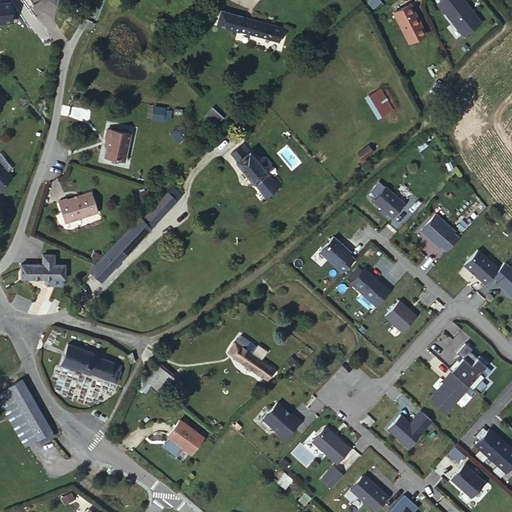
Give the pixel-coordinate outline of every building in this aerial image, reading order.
[(460,0),(441,0),(435,5),(460,37),(479,23),(460,0)] [(0,4),(0,24),(15,25),(14,3),(0,4)] [(424,36),(407,6),(391,15),(408,45),(424,36)] [(220,11),(215,25),(276,42),(280,28),(220,11)] [(380,91),(369,98),(381,118),(392,112),(380,91)] [(152,119),(169,121),(170,109),(153,107),(152,119)] [(206,115),(217,125),(223,117),(213,107),(206,115)] [(105,131),(103,139),(106,140),(102,158),(122,162),(127,135),(105,131)] [(371,152),(365,145),(355,154),(362,161),(371,152)] [(250,185),(251,184),(263,173),(264,172),(246,151),(244,152),(239,146),(228,155),(234,161),(232,164),(250,185)] [(0,164),(0,186),(11,178),(0,164)] [(263,173),(251,184),(263,198),(275,187),(268,179),(263,173)] [(268,179),(275,187),(278,183),(272,176),(268,179)] [(164,189),(174,200),(180,195),(170,183),(164,189)] [(404,204),(385,187),(372,202),(391,219),(404,204)] [(138,218),(149,227),(174,200),(164,189),(138,218)] [(148,199),(144,191),(137,194),(141,202),(148,199)] [(95,212),(89,192),(64,201),(64,199),(56,202),(64,223),(95,212)] [(454,231),(435,213),(419,231),(439,250),(441,247),(446,252),(459,238),(453,233),(454,231)] [(138,218),(92,266),(104,277),(149,227),(138,218)] [(351,253),(333,237),(318,254),(342,275),(355,259),(350,255),(351,253)] [(498,269),(477,250),(462,266),(483,287),(490,279),(498,269)] [(42,255),(41,264),(53,264),(52,255),(42,255)] [(511,267),(506,261),(498,269),(490,279),(511,298),(511,267)] [(19,264),(19,276),(41,277),(41,282),(43,284),(57,284),(59,282),(60,277),(61,277),(61,265),(53,264),(41,264),(19,264)] [(390,291),(364,267),(349,285),(375,309),(390,291)] [(416,316),(398,300),(382,318),(390,327),(392,326),(401,334),(416,316)] [(265,352),(255,345),(254,347),(238,337),(234,342),(240,347),(259,360),(265,352)] [(240,347),(234,342),(226,352),(233,357),(240,347)] [(488,363),(465,342),(454,354),(461,360),(449,372),(468,388),(472,391),(483,378),(479,374),(488,363)] [(94,355),(92,352),(67,344),(60,364),(87,373),(91,372),(115,381),(119,370),(119,365),(112,363),(113,360),(94,355)] [(240,347),(233,357),(265,381),(274,370),(259,360),(240,347)] [(292,366),(298,362),(292,356),(287,362),(292,366)] [(151,365),(139,377),(147,384),(159,393),(170,381),(151,365)] [(468,388),(449,372),(441,380),(443,382),(428,399),(445,415),(468,388)] [(147,384),(139,377),(127,403),(131,405),(138,391),(142,394),(147,384)] [(21,380),(7,387),(37,439),(50,431),(21,380)] [(174,385),(170,381),(159,393),(165,396),(174,385)] [(37,439),(7,387),(0,391),(0,403),(24,446),(37,439)] [(284,441),(302,419),(293,413),(292,415),(276,402),(260,421),(284,441)] [(407,451),(432,422),(419,411),(409,422),(400,414),(385,430),(407,451)] [(166,436),(178,445),(188,453),(201,438),(176,419),(164,434),(166,436)] [(328,426),(323,426),(317,433),(319,434),(312,443),(335,464),(351,446),(328,426)] [(511,467),(511,447),(488,428),(473,447),(506,475),(511,467)] [(53,437),(50,431),(37,439),(40,445),(53,437)] [(171,453),(178,445),(166,436),(159,444),(171,453)] [(448,455),(458,464),(464,456),(454,448),(448,455)] [(485,483),(464,464),(450,481),(470,499),(485,483)] [(332,465),(318,479),(329,490),(343,476),(332,465)] [(366,476),(361,476),(349,490),(371,511),(375,511),(388,497),(366,476)]
